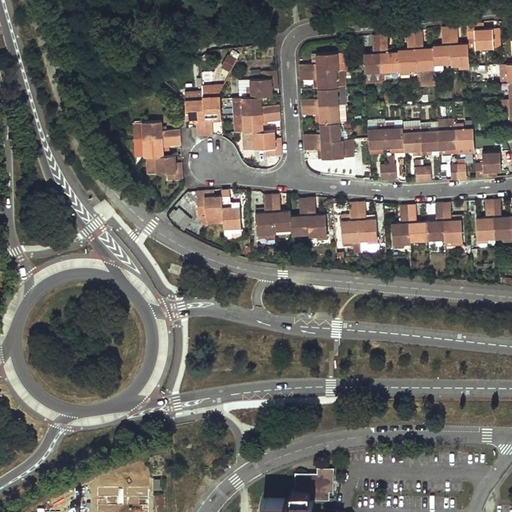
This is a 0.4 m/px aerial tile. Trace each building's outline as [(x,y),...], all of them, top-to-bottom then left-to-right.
[(492,35),(492,27),(484,27),(480,27),(479,22),(466,23),(467,38),(475,37),(476,47),(493,46),(492,35)] [(451,62),(449,25),(441,26),(442,43),(433,43),(433,46),(434,63),(451,62)] [(469,67),(468,41),(458,42),(457,25),(449,25),(451,62),(452,64),(459,64),(459,68),(469,67)] [(500,34),(500,26),(492,27),(492,35),(500,34)] [(417,69),(414,29),(407,30),(407,44),(410,44),(410,48),(408,48),(398,48),(398,50),(400,70),(400,74),(410,73),(409,69),(417,69)] [(434,63),(433,46),(424,47),(421,47),(421,44),(423,44),(423,29),(414,29),(417,69),(424,68),(424,72),(435,72),(434,63)] [(382,71),(379,34),(372,35),(372,48),(371,49),(370,50),(370,52),(363,52),(364,72),(382,71)] [(400,70),(398,50),(389,51),(386,51),(386,48),(388,48),(388,34),(379,34),(382,71),(400,70)] [(342,61),(341,51),(312,53),(313,62),(299,63),(299,71),(336,69),(338,69),(338,61),(342,61)] [(230,71),(237,56),(228,52),(221,66),(230,71)] [(506,63),(497,63),(498,81),(507,80),(506,63)] [(278,82),(277,69),(262,70),(262,77),(250,78),(250,86),(246,86),(247,96),(261,95),(273,95),(272,87),(272,82),(278,82)] [(337,86),(336,69),(299,71),(300,79),(314,78),(317,78),(318,86),(318,87),(337,86)] [(343,69),(342,69),(338,69),(336,69),(337,86),(344,86),(343,69)] [(365,82),(382,81),(382,71),(364,72),(365,82)] [(250,78),(236,79),(237,97),(241,97),(247,96),(246,86),(250,86),(250,78)] [(223,85),(203,86),(203,95),(210,95),(210,91),(220,90),(223,85)] [(338,104),(337,86),(318,87),(318,93),(318,99),(315,100),(315,97),(301,98),(302,106),(338,104)] [(343,104),(346,104),(344,86),(337,86),(338,104),(343,104)] [(222,116),(220,90),(210,91),(210,95),(203,95),(203,97),(205,134),(213,134),(212,122),(212,119),(210,120),(210,116),(222,116)] [(262,105),(261,95),(247,96),(241,97),(242,114),(279,112),(279,104),(265,105),(265,107),(262,107),(262,105)] [(205,134),(203,97),(186,98),(187,118),(196,117),(199,117),(199,120),(196,121),(197,127),(197,135),(205,134)] [(237,97),(231,97),(233,115),(242,114),(241,97),(237,97)] [(511,115),(509,98),(499,98),(500,116),(509,115),(511,115)] [(339,119),(338,104),(302,106),(302,114),(315,113),(316,113),(316,110),(319,110),(320,121),(320,123),(339,121),(339,119)] [(280,120),(279,112),(242,114),(244,132),(249,131),(263,131),(263,121),(263,118),(265,118),(266,121),(280,120)] [(242,114),(233,115),(234,132),(244,132),(242,114)] [(180,136),(180,128),(166,129),(166,131),(163,131),(163,129),(162,120),(142,121),(144,138),(180,136)] [(142,121),(134,121),(136,139),(144,138),(142,121)] [(340,139),(339,121),(320,123),(320,130),(317,130),(317,132),(303,133),(304,141),(340,139)] [(403,130),(403,126),(394,126),(393,121),(385,122),(386,146),(390,146),(391,150),(404,150),(403,130)] [(438,128),(438,121),(420,122),(420,124),(428,124),(429,129),(438,128)] [(386,146),(385,122),(377,122),(377,127),(368,128),(369,152),(383,151),(383,146),(386,146)] [(456,146),(455,122),(447,123),(447,128),(438,128),(439,147),(447,147),(453,147),(456,146)] [(474,145),(473,126),(464,127),(463,122),(455,122),(456,146),(474,145)] [(422,149),(420,124),(412,125),(412,130),(403,130),(404,150),(412,149),(422,149)] [(439,147),(438,128),(429,129),(428,124),(420,124),(422,149),(431,148),(439,147)] [(275,138),(275,130),(263,131),(249,131),(249,141),(253,141),(254,148),(266,147),(267,155),(282,154),(281,142),(275,142),(275,138)] [(181,144),(180,136),(144,138),(145,156),(156,155),(164,154),(164,151),(163,143),(167,142),(167,145),(181,144)] [(144,138),(136,139),(137,156),(145,156),(144,138)] [(354,156),(353,138),(342,139),(343,146),(347,146),(348,156),(354,156)] [(343,146),(342,139),(340,139),(304,141),(304,149),(318,148),(318,146),(321,145),(322,158),(348,156),(347,146),(343,146)] [(501,169),(500,150),(482,151),(483,161),(475,161),(476,177),(488,176),(488,170),(492,170),(501,169)] [(176,162),(175,154),(164,154),(156,155),(157,172),(167,172),(168,179),(183,178),(182,166),(176,166),(176,162)] [(397,178),(396,163),(394,163),(393,155),(387,155),(387,163),(388,179),(397,178)] [(423,165),(422,159),(415,159),(416,181),(424,180),(423,165)] [(466,177),(465,159),(457,159),(458,163),(459,178),(466,177)] [(388,179),(387,163),(380,164),(381,179),(388,179)] [(459,178),(458,163),(450,163),(451,178),(459,178)] [(432,180),(431,164),(423,165),(424,180),(432,180)] [(230,200),(229,188),(222,188),(222,194),(223,222),(224,239),(232,239),(232,231),(242,230),(240,200),(230,200)] [(223,222),(222,194),(213,195),(209,195),(209,189),(197,190),(198,215),(202,215),(202,223),(223,222)] [(291,215),(290,209),(281,210),(278,210),(278,207),(281,207),(280,192),(272,193),(274,230),(292,229),(291,215)] [(274,230),(272,193),(264,193),(265,207),(265,208),(267,208),(268,210),(255,211),(257,237),(267,236),(266,232),(274,232),(274,230)] [(310,233),(307,196),(299,197),(300,211),(303,211),(303,214),(300,214),(291,215),(292,229),(292,234),(310,233)] [(316,210),(315,196),(307,196),(310,233),(310,235),(317,235),(317,239),(327,239),(325,213),(316,213),(313,214),(313,211),(316,210)] [(501,211),(500,197),(492,198),(495,237),(502,237),(503,241),(511,239),(511,232),(511,214),(501,215),(499,215),(499,212),(501,211)] [(495,237),(492,198),(484,198),(485,212),(488,212),(488,216),(486,216),(475,216),(477,242),(487,242),(487,238),(495,237)] [(360,240),(358,201),(350,202),(350,214),(350,216),(353,215),(353,219),(351,219),(341,219),(343,245),(353,245),(352,240),(360,240)] [(366,214),(365,201),(358,201),(360,240),(367,240),(368,244),(377,243),(376,217),(366,218),(364,218),(364,215),(366,214)] [(445,238),(442,201),(435,202),(435,216),(438,215),(438,219),(432,219),(426,219),(427,239),(445,238)] [(451,215),(450,201),(442,201),(445,238),(445,240),(452,240),(453,244),(463,243),(461,217),(451,218),(449,218),(448,215),(451,215)] [(410,240),(407,203),(400,204),(401,218),(403,218),(403,221),(401,221),(391,222),(393,248),(402,247),(402,243),(410,243),(410,240)] [(427,239),(426,219),(416,220),(413,220),(413,217),(416,217),(415,203),(407,203),(410,240),(427,239)] [(170,221),(187,227),(192,214),(174,208),(170,221)] [(266,232),(267,236),(267,241),(275,241),(274,232),(266,232)] [(295,472),(295,484),(305,484),(305,498),(312,498),(328,498),(329,472),(295,472)] [(305,498),(305,484),(295,484),(290,483),(290,489),(269,488),(269,497),(263,497),(262,511),(312,511),(312,498),(305,498)]
